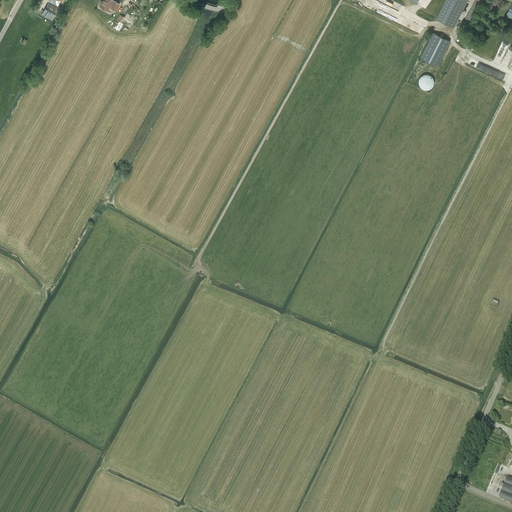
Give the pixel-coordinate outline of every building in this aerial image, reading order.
[(48,3),(42,13),(57,21),(65,8),(60,6),(60,8),(57,6),(59,0),(48,0),(47,2),(48,3)] [(111,8),(115,10),(119,3),(115,1),(114,1),(112,0),(103,0),(102,2),(101,1),(99,5),(100,5),(100,6),(107,10),(109,6),(111,8)] [(393,0),(377,0),(398,10),(400,6),(397,4),(398,2),(393,0)] [(445,0),(436,19),(454,28),(467,0),(445,0)] [(475,0),(466,17),(472,21),(484,0),(475,0)] [(434,33),(421,57),(437,65),(450,41),(434,33)] [(28,41),(22,38),(19,43),(25,46),(28,41)] [(420,75),(420,88),(433,88),(433,75),(420,75)] [(511,480),(507,478),(499,498),(511,503),(511,480)]
